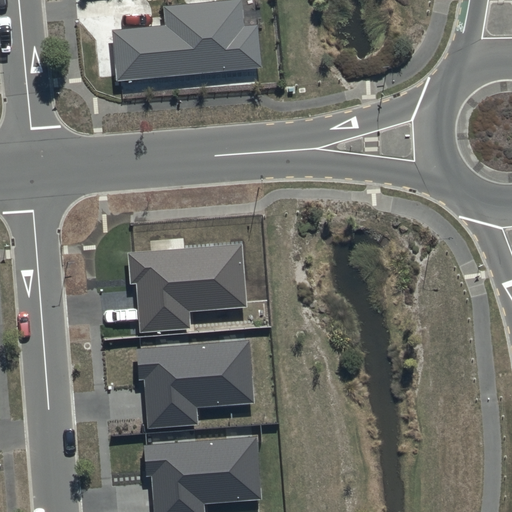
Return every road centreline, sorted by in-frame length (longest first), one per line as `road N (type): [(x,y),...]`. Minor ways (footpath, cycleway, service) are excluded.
road 1 (residential): [(56,511),(31,170)]
road 2 (residential): [(31,170),(278,153)]
road 3 (residential): [(452,181),(278,153)]
road 4 (residential): [(278,153),(439,96)]
road 5 (residential): [(31,170),(18,0)]
